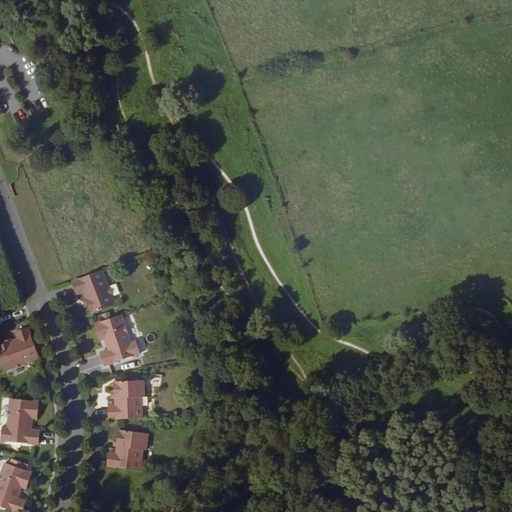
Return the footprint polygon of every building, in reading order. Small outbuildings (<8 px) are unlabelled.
[(111,290),(103,270),(72,281),(77,295),(84,293),(86,299),(89,306),(92,315),(120,304),(114,289),(111,290)] [(132,343),(123,314),(95,323),(101,340),(106,339),(108,346),(111,345),(112,349),(109,350),(101,353),(106,366),(141,354),(137,341),(132,343)] [(39,355),(27,325),(14,329),(17,336),(10,338),(4,341),(0,342),(0,357),(5,371),(20,366),(19,363),(39,355)] [(109,405),(110,419),(143,418),(142,396),(145,396),(144,380),(115,381),(115,390),(116,397),(116,404),(109,405)] [(38,419),(40,401),(11,398),(8,428),(3,427),(2,441),(39,444),(40,431),(32,430),(29,430),(29,425),(32,425),(33,418),(38,419)] [(110,452),(108,466),(141,471),(144,450),(147,450),(149,434),(120,430),(119,439),(118,446),(117,453),(110,452)] [(25,468),(27,463),(11,459),(9,464),(25,468)] [(17,493),(20,494),(22,487),(27,489),(32,473),(5,463),(0,479),(0,506),(16,511),(23,511),(27,501),(18,499),(15,498),(17,493)]
